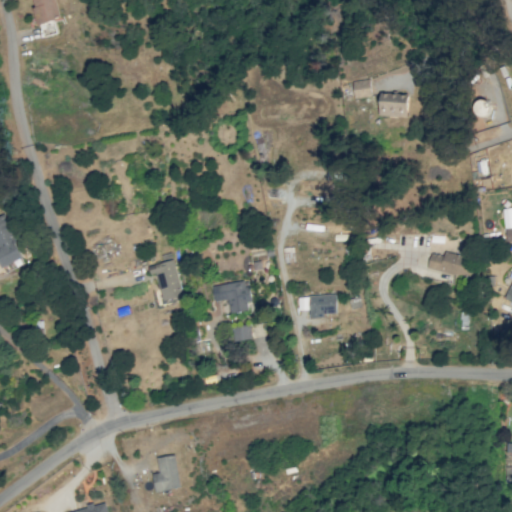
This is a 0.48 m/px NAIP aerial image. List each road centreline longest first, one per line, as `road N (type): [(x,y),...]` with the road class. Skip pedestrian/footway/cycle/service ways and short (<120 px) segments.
road 1 (tertiary): [(0,500),(92,438),(146,418),(374,377),(511,378)]
road 2 (residential): [(113,430),(0,38)]
